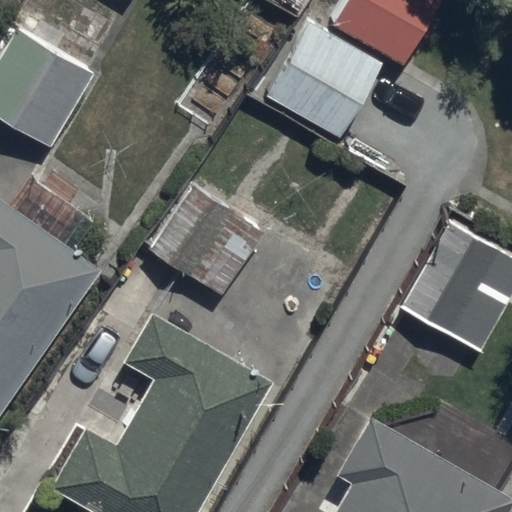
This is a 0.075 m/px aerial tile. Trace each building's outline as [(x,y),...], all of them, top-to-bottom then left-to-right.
[(337,0),(326,22),(398,61),(430,0),(337,0)] [(303,20),(261,93),(335,136),(377,63),(303,20)] [(15,25),(0,49),(0,116),(45,145),(91,73),(15,25)] [(186,182),(232,213),(278,144),(232,113),(186,182)] [(232,213),(186,182),(144,245),(218,295),(260,232),(232,213)] [(0,403),(93,267),(0,203),(0,403)] [(511,258),(443,220),(397,305),(475,348),(511,280),(511,258)] [(75,429),(43,485),(90,511),(191,511),(267,379),(146,311),(118,361),(146,377),(107,447),(75,429)] [(501,511),(510,496),(363,416),(331,475),(345,483),(328,511),(501,511)]
